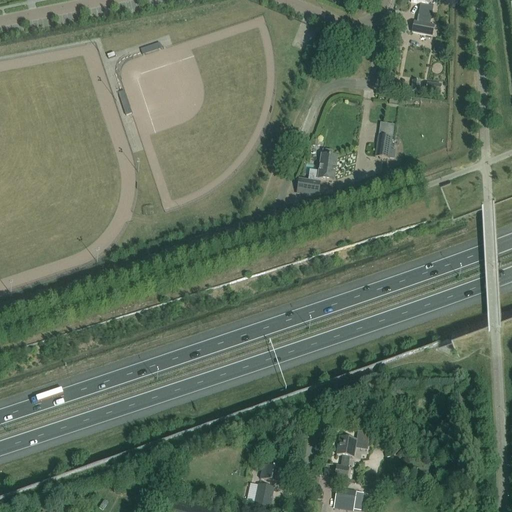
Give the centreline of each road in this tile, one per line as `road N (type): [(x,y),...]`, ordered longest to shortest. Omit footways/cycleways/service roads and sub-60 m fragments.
road 1 (motorway): [(511,240),(0,416)]
road 2 (motorway): [(0,448),(511,273)]
road 3 (unknown): [(278,202),(271,213),(0,296)]
road 4 (residential): [(278,202),(320,95),(339,83),(370,80),(378,36),(370,20)]
